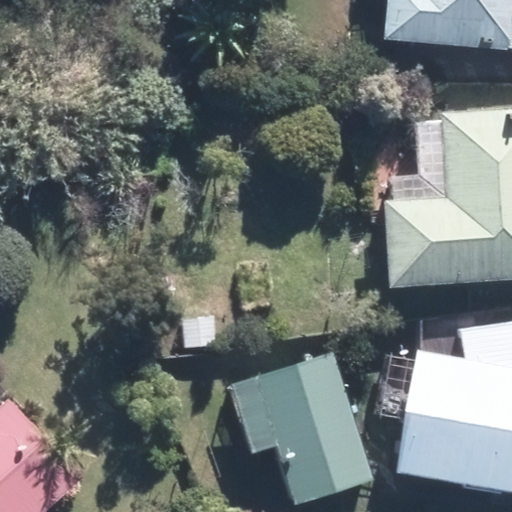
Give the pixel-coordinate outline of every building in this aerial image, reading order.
[(511,0),(374,0),(372,40),(511,48),(511,0)] [(511,106),(431,111),(435,195),(374,198),(379,286),(511,279),(511,106)] [(366,473),(324,347),(222,380),(245,449),(265,443),(284,500),(366,473)] [(511,367),(402,347),(379,472),(511,496),(511,367)] [(0,511),(33,511),(72,478),(0,399),(0,511)]
